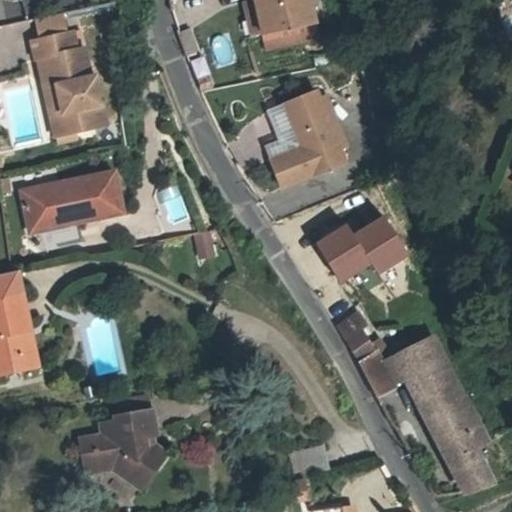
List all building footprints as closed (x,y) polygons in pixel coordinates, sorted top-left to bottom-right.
[(316,22),(311,0),(255,0),(256,3),(262,34),(316,22)] [(251,37),(262,34),(256,3),(244,6),(251,37)] [(316,22),(262,34),(266,50),(319,38),(316,22)] [(179,35),(186,54),(197,50),(190,30),(179,35)] [(35,59),(38,59),(45,57),(51,87),(56,86),(62,113),(70,118),(73,134),(106,127),(95,76),(90,78),(83,48),(76,49),(72,32),(31,41),(35,59)] [(55,138),(73,134),(70,118),(62,113),(56,86),(51,87),(45,57),(38,59),(55,138)] [(317,92),(268,111),(281,141),(266,147),(282,188),(345,163),(317,92)] [(22,192),(29,226),(75,216),(77,223),(123,213),(114,172),(22,192)] [(0,179),(0,194),(11,192),(9,178),(0,179)] [(75,216),(29,226),(30,233),(77,223),(75,216)] [(345,224),(316,243),(341,282),(370,264),(378,277),(410,256),(384,216),(353,236),(345,224)] [(215,257),(210,233),(193,237),(198,260),(215,257)] [(0,374),(38,366),(17,272),(11,273),(0,275),(0,374)] [(337,326),(347,342),(360,363),(376,352),(372,345),(362,330),(368,326),(358,312),(337,326)] [(376,352),(360,363),(378,398),(407,376),(443,358),(433,337),(391,358),(383,362),(376,352)] [(383,362),(391,358),(380,340),(372,345),(376,352),(383,362)] [(443,358),(407,376),(467,492),(493,483),(476,448),(488,441),(485,437),(466,399),(454,403),(447,388),(456,384),(443,358)] [(466,399),(456,384),(447,388),(454,403),(466,399)] [(118,401),(121,416),(150,410),(147,395),(118,401)] [(152,409),(150,410),(121,416),(115,417),(116,422),(101,425),(103,436),(80,440),(86,472),(113,467),(131,480),(143,463),(154,471),(166,453),(153,444),(151,434),(156,433),(152,409)] [(288,454),(294,478),(328,469),(322,445),(288,454)] [(143,463),(131,480),(141,488),(154,471),(143,463)] [(309,501),(307,491),(288,495),(290,505),(309,501)]
